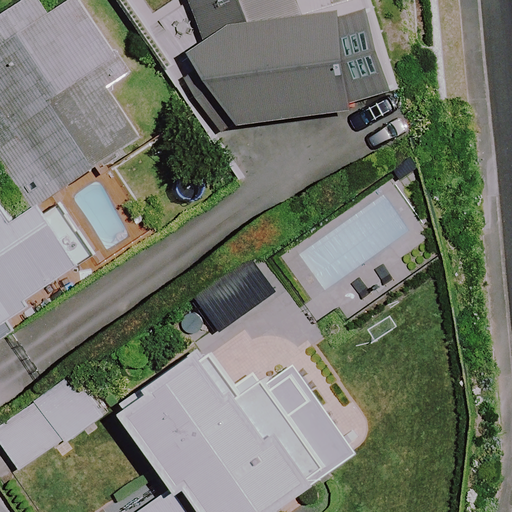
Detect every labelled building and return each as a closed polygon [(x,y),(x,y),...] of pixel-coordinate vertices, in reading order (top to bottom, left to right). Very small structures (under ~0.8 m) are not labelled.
[(67,119),(158,61),(127,14),(137,7),(132,0),(0,0),(0,11),(34,63),(10,78),(45,134),(67,119)] [(297,0),(192,0),(207,71),(190,82),(218,126),(355,108),(404,88),(381,0),(366,0),(302,17),(297,0)] [(88,265),(101,256),(59,195),(24,219),(0,183),(0,348),(23,333),(17,325),(47,305),(41,297),(76,273),(88,265)] [(337,329),(303,279),(127,402),(182,481),(138,511),(282,511),(371,451),(303,353),(337,329)] [(108,417),(82,376),(42,402),(68,443),(108,417)] [(65,443),(38,404),(1,430),(27,469),(65,443)]
